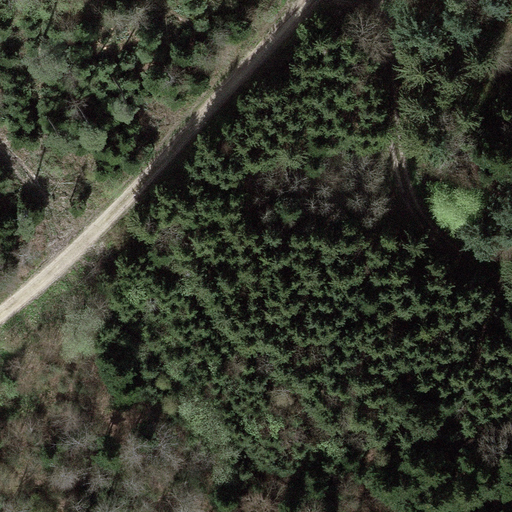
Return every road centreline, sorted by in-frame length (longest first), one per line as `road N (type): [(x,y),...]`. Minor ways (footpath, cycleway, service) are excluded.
road 1 (track): [(309,0),(58,264),(0,308)]
road 2 (track): [(377,0),(397,143),(430,235),(511,291)]
